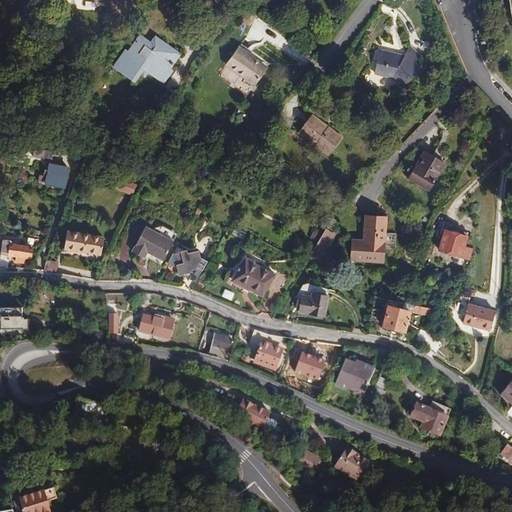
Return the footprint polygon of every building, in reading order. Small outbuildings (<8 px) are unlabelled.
[(89,0),(104,1),(118,18),(133,6),(128,0),(89,0)] [(181,54),(155,35),(150,41),(140,34),(132,45),(130,43),(113,67),(135,83),(144,70),(164,84),(176,67),(173,65),(181,54)] [(404,56),(380,50),(374,73),(393,77),(403,88),(421,69),(414,63),(421,56),(409,46),(404,56)] [(254,58),(238,47),(226,65),(246,79),(255,85),(267,68),(254,58)] [(312,114),(311,115),(328,128),(329,127),(312,114)] [(328,128),(311,115),(298,133),(329,156),(343,137),(329,127),(328,128)] [(38,158),(52,160),(53,151),(48,148),(40,150),(38,158)] [(425,152),(409,179),(429,191),(445,164),(433,157),(425,152)] [(69,169),(49,164),(48,170),(46,183),(65,187),(69,169)] [(137,186),(119,178),(115,188),(133,195),(137,186)] [(184,215),(191,211),(188,206),(182,209),(184,215)] [(386,217),(365,216),(364,241),(352,240),(351,261),(383,263),(385,244),(385,238),(386,217)] [(337,221),(332,218),(326,228),(332,231),(337,221)] [(174,241),(146,226),(132,251),(144,258),(147,253),(163,261),(174,241)] [(468,259),(471,249),(464,247),(467,236),(468,233),(445,227),(442,226),(441,230),(444,231),(439,251),(445,253),(453,255),(468,259)] [(246,233),(236,227),(232,234),(242,240),(246,233)] [(310,256),(318,261),(335,233),(332,231),(326,228),(323,233),(317,243),(310,256)] [(310,239),(317,243),(323,233),(316,228),(310,239)] [(104,238),(68,231),(64,249),(101,256),(104,238)] [(3,240),(3,245),(2,250),(1,254),(16,256),(15,262),(25,263),(26,258),(31,259),(32,247),(11,243),(11,241),(3,240)] [(181,252),(173,254),(169,261),(176,265),(179,275),(189,272),(190,276),(189,279),(196,282),(207,262),(201,258),(199,251),(182,255),(181,252)] [(451,263),(453,255),(445,253),(443,261),(451,263)] [(275,274),(245,258),(233,280),(262,297),(275,274)] [(46,261),(44,271),(57,273),(59,263),(46,261)] [(325,317),(328,296),(329,290),(304,286),(297,297),(302,298),(299,313),(325,317)] [(495,311),(469,303),(463,323),(489,330),(495,311)] [(427,315),(431,308),(415,305),(413,312),(427,315)] [(410,312),(388,306),(383,327),(405,332),(410,312)] [(22,307),(0,307),(0,329),(22,328),(22,329),(28,329),(28,318),(22,318),(22,307)] [(174,319),(154,314),(154,316),(152,316),(152,315),(146,313),(146,314),(144,314),(140,331),(169,339),(174,319)] [(118,319),(110,319),(111,335),(118,335),(118,319)] [(277,347),(281,337),(269,335),(254,330),(251,340),(261,344),(254,362),(275,370),(283,349),(277,347)] [(209,356),(227,361),(229,351),(233,339),(221,336),(220,340),(214,338),(212,346),(209,356)] [(378,352),(363,347),(359,361),(357,360),(355,364),(346,360),(336,383),(344,387),(345,384),(365,393),(375,368),(374,368),(378,352)] [(241,359),(249,363),(251,359),(243,355),(241,359)] [(308,365),(295,357),(291,363),(305,371),(308,365)] [(329,376),(323,373),(319,382),(325,385),(329,376)] [(385,382),(377,379),(369,399),(380,404),(384,393),(381,391),(385,382)] [(511,382),(501,396),(511,405),(511,382)] [(152,416),(78,399),(73,421),(161,440),(170,446),(175,425),(152,416)] [(261,432),(262,430),(272,435),(278,423),(268,418),(265,425),(258,421),(263,412),(242,400),(239,406),(232,402),(226,413),(234,416),(234,417),(261,432)] [(429,410),(416,404),(411,406),(409,412),(410,418),(422,423),(420,428),(440,436),(451,409),(433,401),(429,410)] [(270,415),(263,412),(258,421),(265,425),(268,418),(270,415)] [(499,434),(493,443),(503,451),(500,455),(511,463),(511,448),(508,445),(510,442),(499,434)] [(369,462),(346,448),(334,466),(357,481),(369,462)] [(304,449),(300,454),(317,466),(321,460),(304,449)] [(317,466),(300,454),(296,461),(313,472),(317,466)] [(49,511),(46,501),(49,500),(56,497),(53,489),(20,499),(14,500),(17,511),(23,511),(49,511)]
